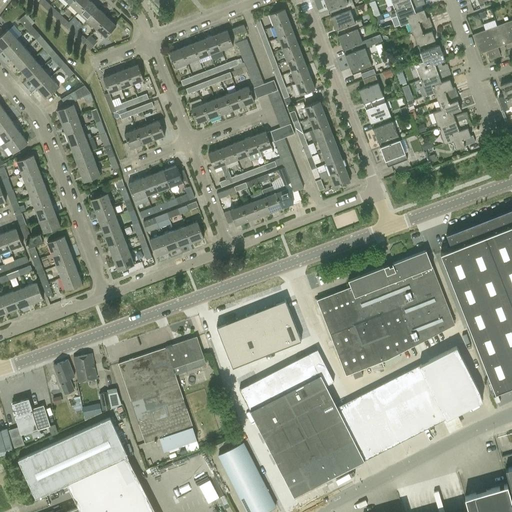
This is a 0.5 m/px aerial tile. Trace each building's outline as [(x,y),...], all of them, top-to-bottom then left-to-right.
[(38,0),(38,1),(46,9),(51,5),(45,0),(38,0)] [(72,0),(69,3),(78,12),(89,0),(88,0),(72,0)] [(73,22),(81,14),(87,20),(98,9),(89,0),(78,12),(71,19),(73,22)] [(350,9),(346,0),(323,0),(330,17),(350,9)] [(390,0),(394,10),(420,0),(390,0)] [(400,26),(408,22),(406,16),(415,13),(414,8),(425,4),(423,0),(420,0),(394,10),(400,26)] [(51,5),(46,9),(55,18),(60,13),(59,12),(51,5)] [(269,14),(274,26),(289,20),(284,8),(269,14)] [(87,20),(96,29),(107,17),(98,9),(87,20)] [(357,29),(363,26),(361,20),(355,22),(350,9),(330,17),(337,36),(357,29)] [(408,22),(412,31),(431,24),(429,18),(427,18),(424,9),(415,13),(406,16),(408,22)] [(55,18),(64,26),(69,22),(60,13),(55,18)] [(19,20),(27,30),(32,25),(23,16),(19,20)] [(116,26),(107,17),(96,29),(105,37),(116,26)] [(263,28),(259,18),(254,20),(258,30),(263,28)] [(293,32),(289,20),(274,26),(278,37),(293,32)] [(64,26),(73,35),(77,30),(85,23),(83,21),(76,28),(69,22),(64,26)] [(511,45),(511,29),(509,21),(497,26),(504,45),(511,42),(511,45)] [(243,24),(232,28),(234,35),(246,30),(243,24)] [(434,30),(431,24),(412,31),(417,46),(435,40),(432,31),(434,30)] [(27,30),(35,39),(40,35),(32,25),(27,30)] [(497,47),(504,45),(497,26),(485,30),(495,58),(500,56),(497,47)] [(0,36),(0,46),(4,51),(17,39),(8,29),(0,36)] [(372,37),(362,41),(357,29),(337,36),(345,55),(365,48),(364,48),(375,44),(372,37)] [(73,35),(82,43),(87,39),(77,30),(73,35)] [(227,30),(215,35),(221,50),(233,45),(227,30)] [(258,32),(263,43),(268,41),(263,30),(258,32)] [(490,60),(495,58),(485,30),(472,35),(479,54),(486,51),(490,60)] [(297,43),(293,32),(278,37),(282,49),(297,43)] [(35,39),(44,49),(48,44),(40,35),(35,39)] [(210,54),(221,50),(215,35),(204,39),(210,54)] [(4,51),(12,60),(25,49),(17,39),(4,51)] [(94,45),(87,39),(82,43),(89,49),(90,50),(94,45)] [(204,39),(192,43),(198,58),(210,54),(204,39)] [(236,43),(238,48),(249,44),(247,39),(236,43)] [(271,51),(268,41),(263,43),(266,53),(271,51)] [(187,63),(198,58),(192,43),(181,48),(187,63)] [(302,54),(297,43),(282,49),(287,60),(302,54)] [(381,43),(375,46),(379,57),(386,55),(381,43)] [(57,54),(48,44),(44,49),(52,58),(57,54)] [(251,50),(249,44),(238,48),(240,54),(251,50)] [(420,52),(423,62),(425,68),(441,63),(445,61),(439,45),(420,52)] [(175,67),(187,63),(181,48),(169,52),(175,67)] [(372,67),(365,48),(345,55),(352,75),(372,67)] [(12,60),(20,70),(33,58),(25,49),(12,60)] [(253,56),(251,50),(240,54),(242,60),(253,56)] [(267,55),(272,66),(276,64),(272,53),(267,55)] [(65,64),(57,54),(52,58),(60,68),(65,64)] [(306,66),(302,54),(287,60),(291,72),(306,66)] [(255,61),(253,56),(242,60),(244,65),(255,61)] [(20,70),(28,79),(41,67),(33,58),(20,70)] [(228,68),(232,66),(238,64),(236,59),(226,63),(228,68)] [(257,66),(255,61),(244,65),(246,70),(257,66)] [(414,65),(420,80),(449,69),(447,64),(442,65),(441,63),(425,68),(423,62),(414,65)] [(73,73),(65,64),(60,68),(69,77),(73,73)] [(138,64),(126,69),(132,84),(143,80),(138,64)] [(225,64),(215,67),(217,72),(227,68),(225,64)] [(272,66),(276,77),(281,75),(276,64),(272,66)] [(246,71),(245,66),(234,70),(232,71),(234,76),(246,71)] [(259,72),(257,66),(246,70),(247,72),(249,76),(259,72)] [(310,77),(306,66),(291,72),(295,83),(310,77)] [(28,79),(37,88),(50,77),(41,67),(28,79)] [(213,68),(204,72),(206,77),(215,73),(213,68)] [(120,88),(132,84),(126,69),(115,73),(120,88)] [(425,95),(434,92),(432,86),(441,82),(439,78),(451,74),(449,69),(420,80),(425,95)] [(370,70),(361,74),(362,79),(372,75),(370,70)] [(390,70),(383,73),(385,78),(392,75),(390,70)] [(399,83),(405,82),(401,70),(396,72),(399,83)] [(202,72),(192,76),(194,81),(204,77),(202,72)] [(230,72),(220,76),(222,80),(225,79),(227,84),(234,81),(230,72)] [(249,76),(251,82),(261,78),(259,72),(249,76)] [(109,93),(120,88),(115,73),(103,78),(109,93)] [(385,102),(377,82),(374,74),(372,75),(362,79),(366,87),(358,90),(365,109),(385,102)] [(284,85),(281,75),(276,77),(279,87),(284,85)] [(219,76),(209,80),(211,85),(220,81),(219,76)] [(58,87),(50,77),(37,88),(45,98),(58,87)] [(190,77),(181,80),(183,85),(192,82),(190,77)] [(315,89),(310,77),(295,83),(300,95),(315,89)] [(264,84),(261,78),(251,82),(253,88),(258,86),(264,84)] [(449,79),(441,82),(432,86),(434,92),(437,101),(457,93),(454,87),(452,88),(449,79)] [(273,80),(269,82),(272,92),(277,90),(273,80)] [(207,81),(197,84),(199,89),(209,86),(207,81)] [(511,82),(511,81),(500,85),(503,95),(498,97),(503,111),(509,108),(508,106),(511,104),(511,82)] [(269,82),(264,84),(267,94),(272,92),(269,82)] [(262,96),(267,94),(264,84),(258,86),(262,96)] [(66,106),(57,110),(61,122),(78,116),(72,101),(90,93),(84,85),(61,99),(66,106)] [(196,85),(186,89),(188,93),(197,90),(196,85)] [(257,98),(262,96),(258,86),(253,88),(257,98)] [(248,87),(236,91),(242,106),(254,102),(253,99),(257,98),(253,88),(249,89),(248,87)] [(292,102),(289,96),(285,87),(280,89),(283,97),(286,105),(292,102)] [(277,90),(272,92),(267,94),(269,100),(280,96),(278,90),(277,90)] [(236,91),(225,95),(231,110),(242,106),(236,91)] [(437,101),(440,110),(443,116),(452,113),(460,110),(457,101),(459,100),(457,93),(437,101)] [(146,94),(137,97),(139,102),(148,99),(146,94)] [(225,95),(214,99),(220,115),(231,110),(225,95)] [(282,101),(280,96),(269,100),(271,105),(282,101)] [(135,98),(126,102),(127,107),(137,103),(135,98)] [(214,99),(203,104),(208,119),(220,115),(214,99)] [(284,107),(282,101),(271,105),(273,111),(284,107)] [(304,106),(309,118),(323,112),(319,101),(304,106)] [(116,111),(118,110),(125,107),(123,102),(114,106),(116,111)] [(151,102),(140,106),(142,111),(153,107),(152,102),(151,102)] [(392,121),(385,102),(365,109),(372,129),(392,121)] [(203,104),(191,108),(196,123),(208,119),(203,104)] [(133,115),(142,111),(140,106),(131,110),(133,115)] [(294,111),(292,106),(287,108),(289,113),(293,122),(298,120),(294,111)] [(273,111),(276,116),(286,113),(284,107),(273,111)] [(90,111),(95,123),(101,121),(96,109),(90,111)] [(455,122),(467,117),(465,112),(453,116),(452,113),(443,116),(440,110),(432,113),(438,129),(455,122)] [(129,111),(126,112),(119,114),(121,119),(131,116),(129,111)] [(0,115),(0,130),(12,122),(5,112),(0,115)] [(309,118),(313,129),(328,124),(323,112),(309,118)] [(276,116),(278,122),(288,118),(286,113),(276,116)] [(82,128),(78,116),(61,122),(66,134),(82,128)] [(278,122),(280,128),(285,126),(290,124),(288,118),(278,122)] [(105,132),(101,121),(95,123),(99,135),(105,132)] [(159,121),(147,125),(153,140),(165,136),(159,121)] [(399,141),(392,121),(372,129),(380,148),(399,141)] [(0,130),(0,135),(5,142),(20,132),(12,122),(0,130)] [(294,124),(297,133),(302,131),(298,122),(294,124)] [(458,131),(455,122),(438,129),(443,144),(452,141),(449,134),(458,131)] [(294,134),(290,124),(285,126),(289,136),(294,134)] [(313,129),(317,141),(332,135),(328,124),(313,129)] [(147,125),(136,129),(142,144),(153,140),(147,125)] [(284,137),(289,136),(285,126),(280,128),(284,137)] [(89,133),(85,135),(82,128),(66,134),(71,146),(87,140),(86,139),(91,138),(89,133)] [(280,128),(275,130),(279,139),(284,137),(280,128)] [(467,128),(458,131),(449,134),(452,141),(455,150),(475,142),(472,135),(470,136),(467,128)] [(130,149),(142,144),(136,129),(124,134),(130,149)] [(275,130),(270,131),(273,141),(279,139),(275,130)] [(271,146),(270,143),(273,141),(270,131),(266,133),(266,131),(255,136),(260,150),(271,146)] [(4,150),(8,146),(13,153),(28,143),(20,132),(5,142),(1,145),(4,150)] [(110,144),(105,132),(99,135),(104,146),(110,144)] [(298,135),(302,146),(307,144),(303,134),(298,135)] [(317,141),(322,152),(336,147),(332,135),(317,141)] [(255,136),(242,140),(248,155),(260,150),(255,136)] [(273,141),(276,147),(286,143),(284,137),(279,139),(273,141)] [(91,151),(87,140),(71,146),(75,157),(91,151)] [(237,159),(248,155),(242,140),(231,144),(237,159)] [(408,159),(407,160),(399,141),(380,148),(387,167),(404,161),(405,166),(410,164),(410,161),(408,159)] [(288,149),(286,143),(276,147),(278,153),(288,149)] [(104,146),(109,158),(114,156),(110,144),(104,146)] [(226,163),(237,159),(231,144),(220,149),(226,163)] [(311,154),(307,144),(302,146),(306,156),(311,154)] [(322,152),(326,164),(341,158),(336,147),(322,152)] [(213,168),(221,165),(226,179),(219,182),(221,187),(233,183),(231,177),(226,163),(220,149),(208,153),(213,168)] [(291,154),(288,149),(278,153),(280,158),(291,154)] [(96,163),(91,151),(75,157),(80,169),(96,163)] [(16,161),(21,173),(38,167),(33,154),(16,161)] [(293,160),(291,154),(280,158),(282,164),(293,160)] [(119,168),(114,156),(109,158),(113,170),(119,168)] [(312,156),(306,158),(310,168),(315,166),(312,156)] [(276,166),(282,164),(280,158),(265,164),(267,170),(276,166)] [(326,164),(330,175),(345,170),(341,158),(326,164)] [(282,164),(283,168),(284,170),(295,166),(293,160),(282,164)] [(100,175),(96,163),(80,169),(84,181),(100,175)] [(176,165),(164,170),(170,186),(182,182),(176,165)] [(263,165),(253,169),(255,174),(265,170),(263,165)] [(323,165),(311,170),(315,179),(320,177),(318,174),(326,171),(323,165)] [(0,167),(0,174),(2,180),(8,178),(3,166),(0,167)] [(297,171),(295,166),(284,170),(286,175),(297,171)] [(42,178),(38,167),(21,173),(25,185),(42,178)] [(286,175),(284,170),(283,168),(276,171),(281,177),(284,185),(285,185),(289,183),(288,181),(286,175)] [(244,178),(255,174),(253,169),(242,173),(244,178)] [(164,170),(152,174),(158,191),(170,186),(164,170)] [(345,170),(330,175),(335,187),(350,181),(345,170)] [(299,177),(297,171),(286,175),(288,181),(299,177)] [(269,173),(256,178),(258,183),(270,178),(269,173)] [(147,195),(158,191),(152,174),(141,179),(147,195)] [(240,174),(231,177),(233,183),(242,179),(240,174)] [(301,182),(299,177),(288,181),(289,183),(291,186),(301,182)] [(2,180),(7,192),(13,190),(8,178),(2,180)] [(25,185),(30,196),(46,190),(42,178),(25,185)] [(256,178),(246,182),(247,187),(258,183),(256,178)] [(141,179),(128,183),(134,200),(147,195),(141,179)] [(319,190),(324,189),(320,179),(315,181),(319,190)] [(129,198),(125,186),(123,180),(117,183),(119,188),(123,200),(129,198)] [(238,191),(247,187),(246,182),(236,186),(238,191)] [(304,188),(301,182),(291,186),(293,192),(304,188)] [(287,188),(286,189),(285,185),(284,185),(274,189),(275,193),(281,208),(293,204),(287,188)] [(234,187),(225,190),(227,195),(236,191),(234,187)] [(7,192),(11,204),(17,201),(13,190),(7,192)] [(30,196),(34,208),(51,202),(46,190),(30,196)] [(91,199),(95,211),(112,205),(107,193),(91,199)] [(275,193),(264,197),(270,212),(281,208),(275,193)] [(187,194),(175,198),(177,205),(189,200),(187,194)] [(264,197),(253,201),(259,217),(270,212),(264,197)] [(134,210),(129,198),(123,200),(128,212),(134,210)] [(175,198),(163,203),(165,209),(177,205),(175,198)] [(24,205),(19,206),(17,201),(11,204),(16,215),(22,213),(21,212),(26,210),(24,205)] [(253,201),(241,206),(247,221),(259,217),(253,201)] [(34,208),(39,220),(55,214),(51,202),(34,208)] [(163,203),(151,207),(153,213),(165,209),(163,203)] [(190,203),(178,208),(180,214),(193,209),(190,203)] [(116,217),(112,205),(95,211),(100,223),(116,217)] [(235,225),(247,221),(241,206),(229,210),(235,225)] [(142,218),(153,213),(151,207),(139,212),(142,218)] [(169,219),(180,214),(178,208),(166,212),(169,219)] [(355,208),(333,215),(336,226),(358,218),(355,208)] [(451,248),(441,253),(494,392),(511,384),(511,208),(446,234),(451,248)] [(138,222),(134,210),(128,212),(132,224),(138,222)] [(157,223),(169,219),(166,212),(155,217),(157,223)] [(26,225),(22,213),(16,215),(20,227),(26,225)] [(60,226),(55,214),(39,220),(43,232),(60,226)] [(120,228),(116,217),(100,223),(104,234),(120,228)] [(145,228),(157,223),(155,217),(143,222),(145,228)] [(142,233),(138,222),(132,224),(137,235),(142,233)] [(197,222),(185,226),(191,243),(203,238),(197,222)] [(20,227),(24,238),(30,236),(26,225),(20,227)] [(179,247),(191,243),(185,226),(173,231),(179,247)] [(16,228),(4,233),(10,249),(23,245),(16,228)] [(104,234),(108,246),(125,240),(120,228),(104,234)] [(168,251),(179,247),(173,231),(162,235),(168,251)] [(0,253),(10,249),(4,233),(0,234),(0,253)] [(137,235),(141,248),(147,245),(142,233),(137,235)] [(31,238),(30,236),(24,238),(25,240),(28,249),(28,248),(34,246),(43,243),(40,234),(31,238)] [(155,256),(168,251),(162,235),(149,240),(155,256)] [(48,242),(52,254),(68,248),(64,236),(48,242)] [(108,246),(113,258),(129,252),(125,240),(108,246)] [(152,257),(147,245),(141,248),(146,259),(152,257)] [(28,248),(33,261),(39,259),(34,246),(28,248)] [(73,260),(68,248),(52,254),(57,266),(73,260)] [(348,280),(350,287),(316,300),(346,375),(389,359),(455,324),(426,250),(348,280)] [(134,264),(129,252),(113,258),(118,270),(134,264)] [(26,256),(14,260),(17,266),(28,262),(26,256)] [(43,271),(39,259),(33,261),(37,273),(43,271)] [(5,271),(17,266),(14,260),(3,265),(5,271)] [(77,271),(73,260),(57,266),(61,277),(77,271)] [(30,265),(18,270),(20,276),(32,271),(30,265)] [(18,270),(6,274),(8,280),(20,276),(18,270)] [(48,282),(43,271),(37,273),(42,285),(48,282)] [(82,283),(77,271),(61,277),(66,290),(82,283)] [(0,283),(8,280),(6,274),(0,276),(0,283)] [(37,282),(24,287),(30,303),(43,298),(37,282)] [(52,294),(48,282),(42,285),(46,297),(52,294)] [(24,287),(12,291),(18,307),(30,303),(24,287)] [(12,291),(1,295),(7,312),(18,307),(12,291)] [(287,298),(218,325),(234,366),(303,339),(287,298)] [(197,439),(175,375),(206,364),(196,336),(118,363),(145,443),(160,438),(164,450),(197,439)] [(317,349),(239,389),(243,396),(256,423),(265,440),(278,465),(293,496),(295,495),(317,484),(380,452),(443,420),(457,413),(483,400),(482,400),(455,346),(349,401),(337,407),(335,403),(326,385),(333,381),(317,349)] [(78,382),(97,378),(92,353),(73,357),(78,382)] [(64,394),(74,390),(69,378),(75,376),(68,360),(53,365),(64,394)] [(110,408),(110,409),(121,404),(116,388),(107,390),(107,391),(99,393),(102,410),(110,408)] [(82,409),(80,396),(73,397),(74,399),(69,400),(71,406),(73,405),(74,411),(82,409)] [(20,435),(22,439),(34,435),(33,431),(50,426),(44,405),(32,408),(28,398),(12,403),(16,416),(14,416),(20,435)] [(127,511),(105,467),(128,455),(110,417),(18,459),(36,497),(67,483),(78,506),(62,511),(53,511),(53,510),(48,511),(127,511)] [(0,451),(1,457),(14,453),(7,427),(0,429),(0,451)] [(214,463),(220,460),(246,511),(263,511),(275,506),(276,506),(243,442),(218,455),(215,449),(209,452),(214,463)] [(511,454),(501,457),(503,463),(511,460),(511,454)] [(511,511),(511,466),(505,468),(511,493),(511,502),(507,484),(464,496),(468,511),(463,511),(511,511)]
